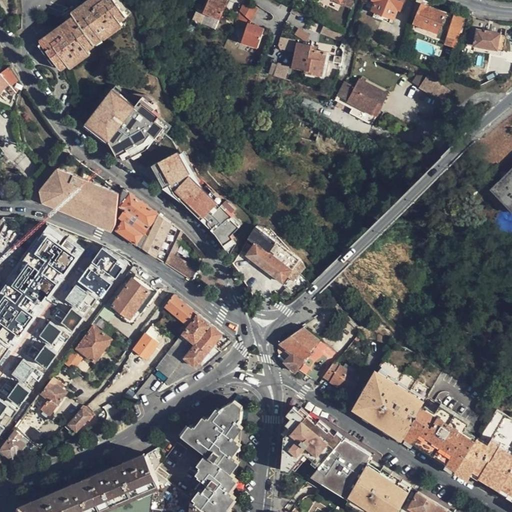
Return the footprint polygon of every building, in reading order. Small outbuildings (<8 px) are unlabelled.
[(126,13),(117,0),(90,0),(74,12),(76,16),(42,41),(61,67),(67,62),(70,66),(90,50),(88,47),(122,21),(119,18),(126,13)] [(224,8),(209,0),(208,0),(199,17),(215,26),(224,8)] [(248,0),(244,0),(240,9),(251,19),(258,7),(248,0)] [(404,0),(374,0),(377,1),(373,10),(395,19),(399,9),(401,10),(404,0)] [(423,4),(416,23),(439,33),(447,14),(423,4)] [(245,28),(248,22),(249,23),(251,19),(240,9),(233,22),(235,22),(245,28)] [(467,14),(458,10),(447,42),(457,46),(467,14)] [(245,28),(240,40),(256,47),(263,28),(249,23),(248,22),(245,28)] [(498,50),(499,49),(501,35),(501,34),(477,30),(477,23),(473,22),(467,43),(476,46),(498,50)] [(298,28),(295,34),(306,41),(309,34),(298,28)] [(507,36),(501,35),(499,49),(505,50),(507,36)] [(313,46),(298,43),(293,68),(306,70),(306,73),(323,77),(327,53),(313,50),(313,46)] [(125,46),(118,51),(124,58),(131,53),(125,46)] [(343,53),(336,52),(335,63),(341,65),(343,53)] [(271,62),(268,74),(285,79),(288,67),(271,62)] [(10,67),(4,72),(2,74),(10,84),(13,87),(19,81),(10,67)] [(0,75),(0,94),(10,84),(2,74),(0,75)] [(373,125),(377,116),(374,115),(380,103),(384,105),(389,95),(360,80),(349,102),(355,106),(351,113),(373,125)] [(116,82),(88,121),(111,138),(118,150),(148,135),(153,128),(159,132),(169,119),(160,113),(164,108),(159,104),(161,101),(145,89),(138,98),(116,82)] [(455,92),(444,85),(436,98),(447,105),(455,92)] [(379,117),(384,105),(380,103),(374,115),(377,116),(379,117)] [(218,227),(226,240),(236,232),(234,230),(243,220),(234,211),(236,209),(224,198),(223,199),(193,168),(182,145),(158,157),(170,180),(172,179),(176,189),(218,227)] [(42,187),(41,188),(43,195),(117,225),(118,224),(118,203),(120,190),(68,156),(64,165),(42,187)] [(511,170),(493,189),(511,208),(511,170)] [(145,203),(126,189),(123,194),(121,206),(127,212),(122,218),(125,221),(119,230),(128,236),(145,203)] [(45,202),(114,230),(117,225),(43,195),(45,202)] [(148,205),(145,203),(128,236),(144,248),(160,214),(148,205)] [(182,231),(160,214),(144,248),(145,248),(144,250),(166,264),(182,231)] [(4,283),(0,289),(0,338),(9,344),(16,334),(23,338),(83,246),(47,223),(22,260),(26,263),(10,287),(4,283)] [(307,268),(302,260),(258,226),(251,236),(259,243),(249,256),(284,283),(288,277),(295,282),(307,268)] [(75,333),(123,263),(100,248),(65,301),(72,306),(60,323),(75,333)] [(5,281),(9,285),(26,264),(22,260),(5,281)] [(178,271),(191,280),(197,272),(183,263),(178,271)] [(133,325),(158,290),(135,273),(110,308),(133,325)] [(282,296),(288,289),(287,287),(280,295),(282,296)] [(294,294),(288,289),(282,296),(287,300),(294,294)] [(198,313),(174,294),(166,305),(185,321),(179,329),(183,333),(198,313)] [(211,323),(198,313),(183,333),(195,343),(211,323)] [(48,322),(40,337),(61,349),(70,334),(48,322)] [(230,338),(211,323),(195,343),(185,356),(195,366),(201,362),(215,345),(219,348),(230,338)] [(302,323),(280,347),(289,355),(283,361),(301,378),(323,354),(329,360),(335,353),(302,323)] [(112,338),(95,325),(67,362),(75,368),(85,354),(95,361),(112,338)] [(150,327),(131,353),(140,360),(155,338),(153,336),(156,332),(150,327)] [(176,341),(183,333),(179,329),(172,338),(176,341)] [(185,356),(195,343),(183,333),(176,341),(156,368),(169,377),(185,356)] [(408,433),(423,405),(443,370),(407,347),(404,344),(401,343),(392,350),(387,359),(384,357),(377,369),(379,371),(360,404),(408,433)] [(443,370),(445,367),(424,352),(404,344),(407,347),(443,370)] [(47,369),(57,354),(43,345),(34,360),(47,369)] [(203,364),(219,348),(215,345),(201,362),(203,364)] [(176,382),(205,366),(203,364),(201,362),(195,366),(185,356),(169,377),(157,392),(176,382)] [(10,374),(19,382),(6,397),(18,406),(44,374),(24,358),(10,374)] [(351,394),(362,372),(345,363),(343,367),(335,362),(324,376),(351,394)] [(67,392),(65,390),(62,388),(64,384),(54,377),(42,394),(49,400),(40,412),(48,417),(67,392)] [(35,404),(41,407),(46,399),(40,396),(35,404)] [(0,418),(10,411),(0,398),(0,418)] [(237,474),(243,409),(233,400),(181,432),(183,434),(211,454),(237,474)] [(406,436),(415,443),(419,435),(454,457),(470,434),(474,425),(471,423),(470,421),(441,403),(441,404),(435,400),(429,408),(423,405),(408,433),(406,436)] [(406,436),(408,433),(360,404),(358,408),(406,436)] [(94,416),(84,408),(70,424),(68,426),(75,432),(76,431),(77,431),(89,418),(91,420),(94,416)] [(300,472),(309,478),(342,438),(330,428),(328,430),(318,421),(317,422),(308,415),(307,415),(299,409),(287,423),(292,427),(287,433),(289,435),(287,436),(292,441),(288,445),(285,470),(300,472)] [(470,477),(511,501),(511,417),(497,409),(492,416),(477,439),(462,460),(475,468),(470,477)] [(24,435),(16,429),(1,449),(3,451),(4,450),(8,452),(7,454),(14,459),(19,452),(21,453),(28,443),(22,438),(24,435)] [(450,464),(456,468),(462,460),(477,439),(470,434),(454,457),(450,464)] [(337,511),(368,458),(370,454),(343,438),(342,438),(309,478),(320,485),(312,495),(308,494),(306,493),(302,494),(290,511),(337,511)] [(159,446),(148,453),(156,471),(166,457),(159,446)] [(211,511),(184,491),(156,471),(148,453),(51,494),(19,507),(18,511),(211,511)] [(237,478),(237,474),(211,454),(184,491),(211,511),(232,511),(234,510),(228,505),(236,492),(230,487),(237,478)] [(396,511),(410,487),(411,486),(368,458),(337,511),(396,511)] [(456,468),(470,477),(475,468),(462,460),(456,468)] [(457,493),(428,474),(418,492),(448,508),(457,493)] [(448,508),(418,492),(408,508),(415,511),(453,511),(454,511),(448,508)]
